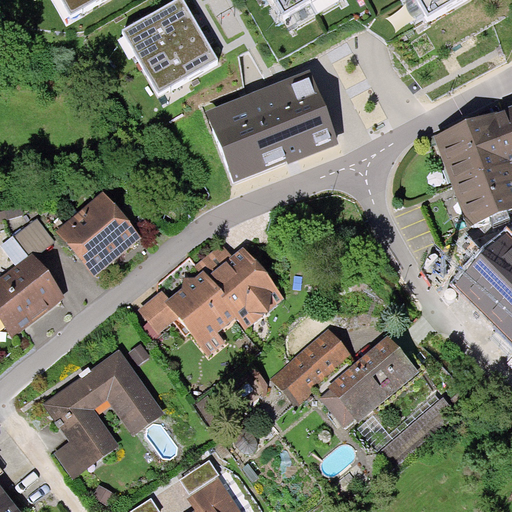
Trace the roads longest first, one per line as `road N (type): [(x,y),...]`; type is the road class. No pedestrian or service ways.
road 1 (residential): [(0,394),(215,219),(360,163)]
road 2 (residential): [(360,163),(511,78)]
road 3 (residential): [(360,163),(431,302)]
road 4 (residential): [(0,401),(81,511)]
